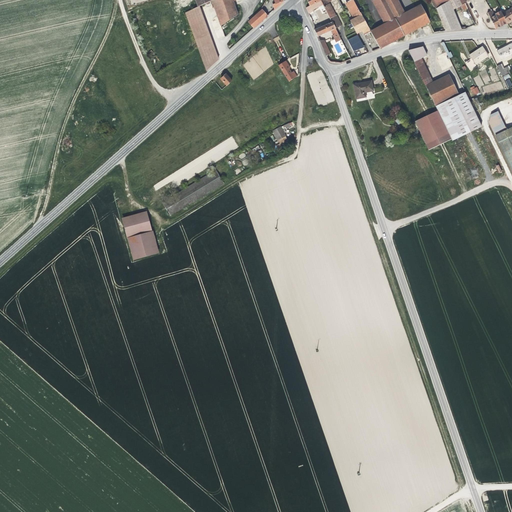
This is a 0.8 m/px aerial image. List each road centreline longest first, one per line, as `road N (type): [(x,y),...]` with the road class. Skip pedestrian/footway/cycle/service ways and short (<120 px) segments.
road 1 (secondary): [(0,262),(295,0)]
road 2 (unclassified): [(482,511),(358,151)]
road 3 (track): [(115,0),(65,122),(36,229)]
road 4 (residential): [(331,71),(436,38),(511,34)]
road 5 (track): [(176,105),(150,80),(118,0)]
